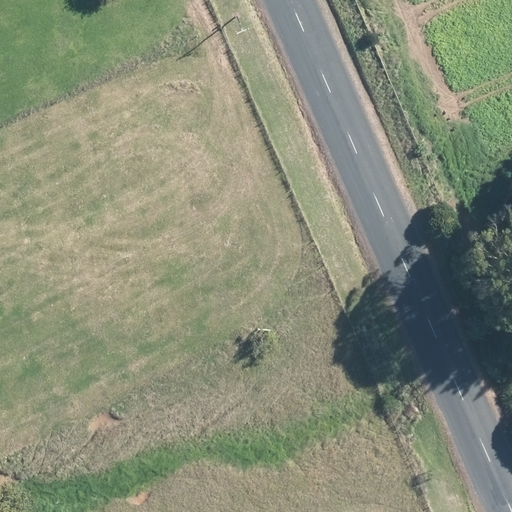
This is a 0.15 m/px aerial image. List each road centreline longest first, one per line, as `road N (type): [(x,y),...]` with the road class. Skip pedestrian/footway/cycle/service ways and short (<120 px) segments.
road 1 (unclassified): [(511,507),(291,0)]
road 2 (track): [(454,141),(394,0)]
